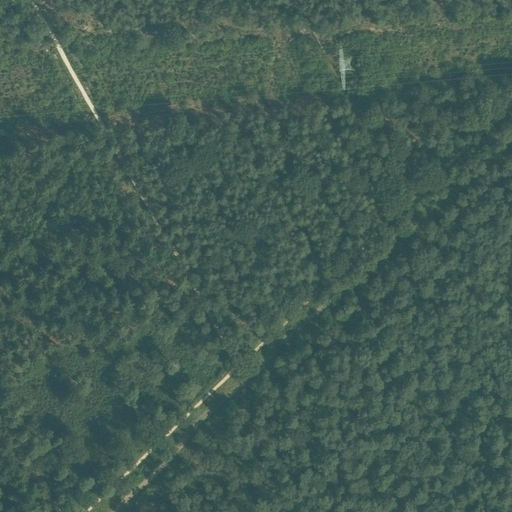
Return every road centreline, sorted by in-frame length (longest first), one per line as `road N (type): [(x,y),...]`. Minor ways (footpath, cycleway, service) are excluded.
road 1 (track): [(251,376),(511,151)]
road 2 (track): [(116,511),(251,376)]
road 3 (track): [(338,73),(412,198),(422,231)]
